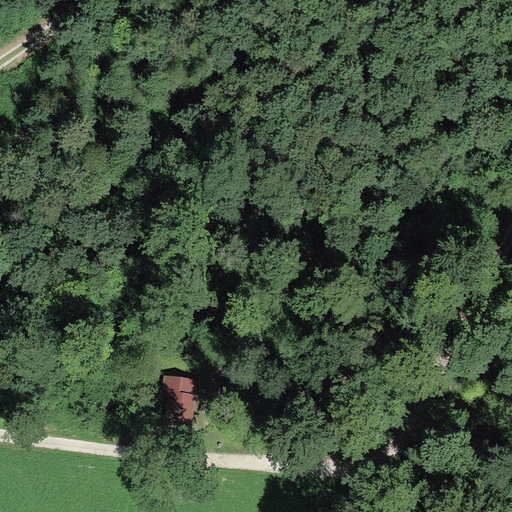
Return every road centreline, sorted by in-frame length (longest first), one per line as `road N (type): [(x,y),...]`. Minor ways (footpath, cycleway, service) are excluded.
road 1 (track): [(366,484),(331,470),(0,432)]
road 2 (track): [(352,511),(511,228)]
